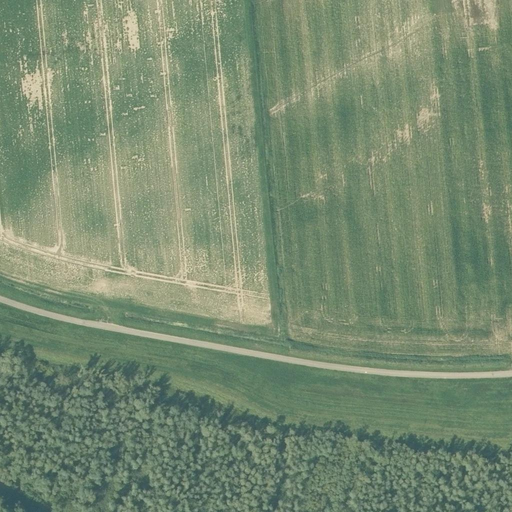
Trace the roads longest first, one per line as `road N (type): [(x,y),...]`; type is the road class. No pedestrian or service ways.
road 1 (track): [(511,437),(304,414),(216,380),(0,333)]
road 2 (unclassified): [(0,297),(112,329),(324,364),(511,372)]
